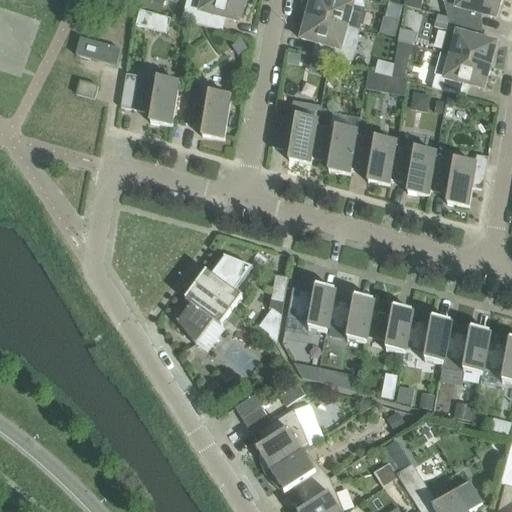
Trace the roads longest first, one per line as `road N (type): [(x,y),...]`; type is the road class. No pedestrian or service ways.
road 1 (residential): [(245,511),(92,272),(114,167)]
road 2 (residential): [(480,268),(242,200)]
road 3 (residential): [(242,200),(277,0)]
road 4 (residential): [(480,268),(511,105)]
road 5 (residential): [(242,200),(114,167)]
road 6 (tertiary): [(91,511),(0,429)]
